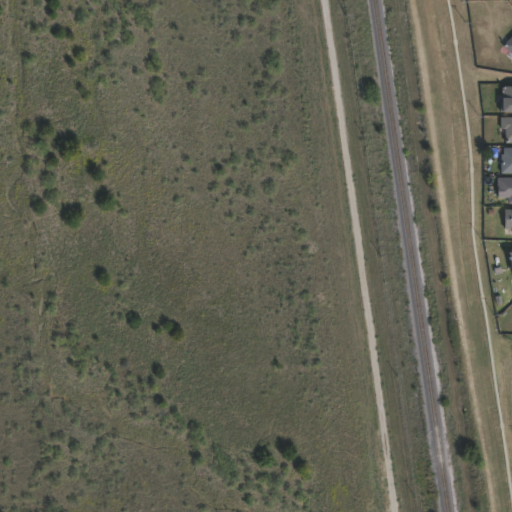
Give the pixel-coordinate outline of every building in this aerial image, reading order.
[(511,54),(503,46),(511,36),(511,54)] [(511,85),(511,110),(500,110),(500,96),(502,96),(502,85),(511,85)] [(511,117),(511,142),(505,143),(505,128),(500,128),(500,117),(511,117)] [(511,173),(499,173),(500,162),(502,162),(502,147),(511,147),(511,173)] [(511,177),(511,203),(507,203),(507,197),(497,197),(497,177),(511,177)] [(511,234),(505,234),(505,229),(503,229),(503,209),(511,209),(511,234)]
